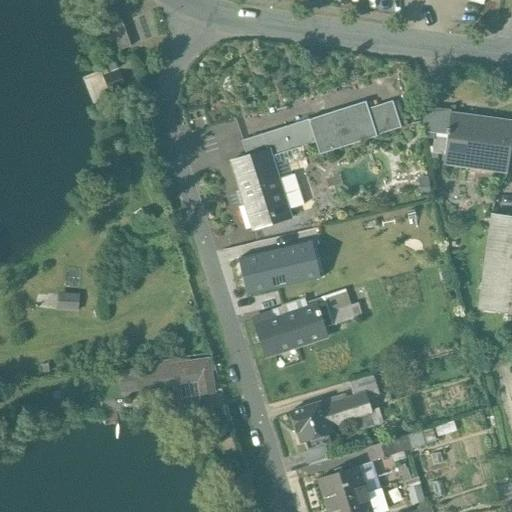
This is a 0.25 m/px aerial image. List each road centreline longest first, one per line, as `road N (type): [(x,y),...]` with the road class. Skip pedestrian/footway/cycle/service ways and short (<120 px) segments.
road 1 (residential): [(203,11),(165,97),(291,511)]
road 2 (unclassified): [(203,11),(511,50)]
